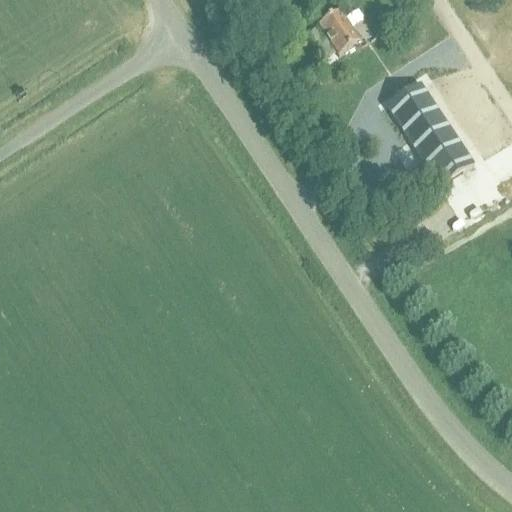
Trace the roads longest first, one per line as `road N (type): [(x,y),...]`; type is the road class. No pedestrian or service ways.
road 1 (unclassified): [(511,488),(466,450),(374,332),(174,44)]
road 2 (unclassified): [(0,156),(174,44)]
